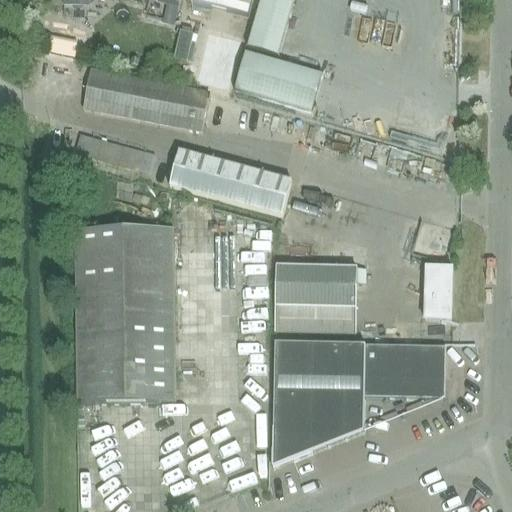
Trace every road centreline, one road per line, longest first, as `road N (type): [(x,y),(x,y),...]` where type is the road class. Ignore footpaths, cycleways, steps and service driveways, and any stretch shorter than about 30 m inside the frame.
road 1 (unclassified): [(487,438),(498,415),(502,0)]
road 2 (unclassified): [(319,511),(487,438)]
